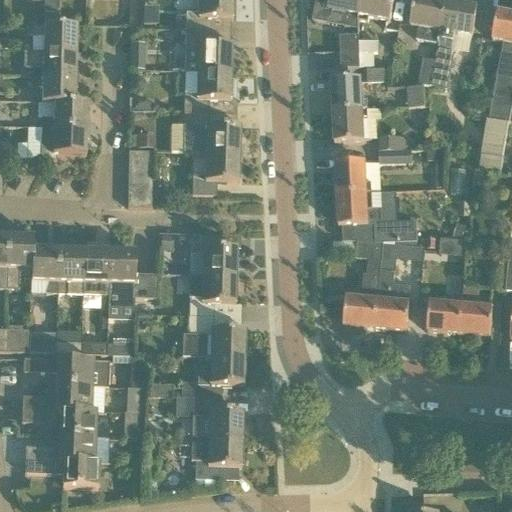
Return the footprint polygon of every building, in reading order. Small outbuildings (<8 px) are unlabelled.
[(43,0),(44,3),(44,15),(57,15),(57,0),(43,0)] [(232,22),(232,0),(198,0),(198,16),(186,15),(186,19),(186,32),(186,34),(210,35),(210,22),(232,22)] [(358,23),(362,0),(316,0),(312,22),(356,32),(358,23)] [(390,24),(394,0),(362,0),(358,23),(368,25),(369,20),(390,24)] [(416,42),(439,47),(447,4),(424,0),(415,0),(410,28),(419,29),(416,42)] [(447,91),(459,37),(472,39),(478,10),(447,4),(439,47),(435,63),(431,88),(447,91)] [(502,50),(511,51),(511,16),(498,14),(492,43),(503,45),(502,50)] [(176,19),(175,32),(186,32),(186,19),(176,19)] [(23,54),(76,55),(76,34),(78,35),(79,29),(32,28),(32,54),(23,54)] [(210,35),(186,34),(185,46),(185,75),(196,75),(230,77),(231,48),(209,47),(210,35)] [(0,52),(12,53),(12,43),(0,42),(0,52)] [(378,54),(378,43),(359,44),(359,54),(360,70),(374,69),(374,54),(378,54)] [(29,80),(77,81),(77,75),(75,75),(76,55),(23,54),(23,67),(26,70),(29,70),(29,80)] [(360,70),(359,54),(341,54),(342,71),(360,70)] [(418,86),(431,88),(435,63),(423,60),(418,86)] [(130,63),(130,72),(144,72),(144,63),(130,63)] [(368,85),(388,84),(388,71),(367,72),(368,85)] [(511,106),(511,76),(498,74),(489,122),(508,125),(511,106)] [(230,77),(196,75),(196,97),(184,97),(183,116),(208,116),(208,104),(230,104),(230,77)] [(74,106),(75,86),(77,86),(77,81),(29,80),(29,90),(41,90),(41,106),(53,106),(74,106)] [(362,103),(361,81),(331,83),(333,114),(367,113),(367,102),(362,103)] [(408,110),(424,109),(423,89),(407,89),(408,110)] [(86,127),(86,106),(74,106),(53,106),(53,121),(41,121),(41,131),(88,132),(88,127),(86,127)] [(363,122),(368,122),(367,113),(333,114),(335,146),(364,144),(364,142),(363,122)] [(207,129),(208,116),(183,116),(183,128),(183,154),(183,157),(205,157),(239,158),(239,130),(207,129)] [(487,122),(481,157),(503,160),(508,125),(495,123),(489,122),(487,122)] [(88,137),(88,132),(41,131),(40,163),(56,164),(57,157),(85,158),(85,137),(88,137)] [(136,149),(136,150),(153,151),(153,138),(136,138),(136,149)] [(380,153),(405,152),(405,140),(380,140),(380,153)] [(380,167),(412,166),(412,153),(379,155),(380,167)] [(152,166),(153,155),(128,154),(128,166),(152,166)] [(238,186),(239,158),(205,157),(205,179),(192,179),(192,198),(216,198),(216,185),(238,186)] [(366,186),(365,165),(336,166),(337,198),(372,196),(372,195),(372,186),(366,186)] [(152,177),(152,166),(128,166),(128,177),(152,177)] [(152,188),(152,177),(128,177),(128,188),(152,188)] [(152,188),(152,195),(162,195),(162,185),(152,185),(152,188)] [(152,200),(152,188),(128,188),(127,199),(152,200)] [(373,211),(372,206),(372,196),(337,198),(339,229),(368,228),(368,227),(374,227),(376,246),(383,247),(383,246),(417,245),(416,224),(381,226),(380,211),(373,211)] [(151,211),(152,200),(127,199),(127,211),(151,211)] [(32,273),(33,252),(34,240),(12,239),(13,237),(7,237),(6,284),(6,292),(16,292),(16,272),(31,272),(32,273)] [(235,280),(236,252),(215,251),(215,238),(191,238),(190,257),(202,257),(202,278),(190,278),(190,279),(235,280)] [(382,264),(383,247),(376,246),(358,245),(357,261),(368,262),(367,277),(364,277),(362,301),(346,300),(344,330),(375,333),(378,298),(381,267),(382,264)] [(56,298),(58,250),(53,250),(53,253),(33,252),(32,273),(31,272),(31,285),(47,285),(46,297),(56,298)] [(56,298),(82,299),(84,254),(63,253),(63,250),(58,250),(56,298)] [(107,300),(109,252),(104,252),(104,254),(84,254),(82,299),(107,300)] [(145,302),(146,277),(135,277),(135,255),(114,254),(114,252),(109,252),(107,300),(107,307),(120,307),(133,308),(133,301),(145,302)] [(504,293),(507,263),(492,262),(489,291),(504,293)] [(407,336),(409,306),(411,289),(393,287),(395,268),(381,267),(378,298),(375,333),(407,336)] [(156,302),(157,278),(146,277),(145,302),(156,302)] [(235,308),(235,280),(190,279),(188,320),(213,320),(213,308),(235,308)] [(477,309),(479,291),(463,290),(462,308),(459,338),(490,341),(493,311),(477,309)] [(459,338),(462,308),(430,305),(427,335),(459,338)] [(244,362),(244,334),(212,333),(213,320),(188,320),(188,337),(211,337),(210,361),(244,362)] [(0,343),(16,344),(17,333),(0,332),(0,343)] [(0,355),(29,356),(30,333),(17,333),(16,344),(0,343),(0,355)] [(42,336),(42,356),(54,356),(55,345),(56,345),(56,336),(42,336)] [(80,358),(81,346),(55,345),(54,356),(54,357),(80,358)] [(81,346),(80,358),(93,358),(93,346),(81,346)] [(131,360),(131,368),(130,392),(143,393),(144,360),(131,360)] [(243,390),(244,362),(210,361),(210,374),(197,374),(197,383),(197,401),(221,402),(221,389),(243,390)] [(107,391),(108,365),(24,362),(23,376),(56,377),(56,389),(91,390),(104,391),(107,391)] [(104,391),(91,390),(56,389),(56,401),(22,400),(22,413),(90,416),(90,415),(95,415),(103,415),(104,391)] [(149,389),(149,400),(172,400),(172,389),(149,389)] [(125,397),(125,414),(138,414),(138,397),(125,397)] [(241,443),(242,415),(221,414),(221,402),(197,401),(196,420),(191,420),(190,442),(241,443)] [(90,416),(22,413),(21,426),(54,427),(54,424),(60,424),(59,440),(94,441),(95,415),(90,415),(90,416)] [(138,429),(125,429),(125,442),(138,442),(138,429)] [(147,431),(147,441),(161,441),(162,431),(147,431)] [(94,466),(94,465),(94,441),(59,440),(59,455),(53,455),(53,451),(25,450),(25,464),(94,466)] [(241,472),(241,443),(190,442),(190,464),(195,464),(194,483),(219,484),(219,471),(241,472)] [(124,467),(135,467),(135,458),(125,458),(124,467)] [(94,466),(25,464),(24,477),(63,478),(62,491),(98,492),(99,466),(94,465),(94,466)] [(497,511),(497,503),(484,503),(483,511),(497,511)]
